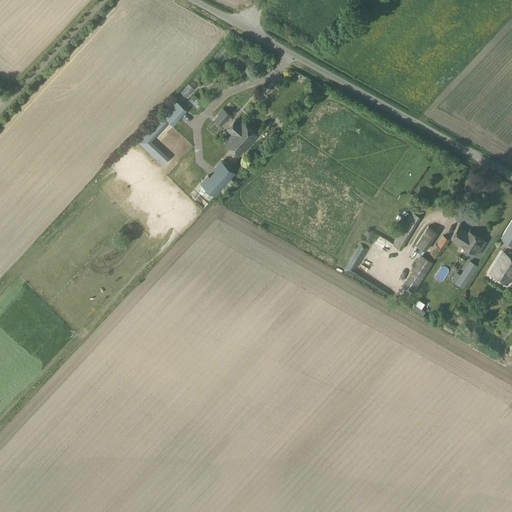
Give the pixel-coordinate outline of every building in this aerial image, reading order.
[(162,115),(171,124),(180,115),(171,106),(162,115)] [(222,126),(231,115),(222,108),(217,114),(218,115),(214,119),(222,126)] [(163,164),(168,160),(148,141),(166,121),(161,117),(139,142),(163,164)] [(243,123),(241,125),(235,120),(227,129),(233,134),(225,143),(239,155),(257,135),(243,123)] [(222,161),(215,170),(215,171),(209,177),(208,177),(202,184),(214,195),(235,172),(222,161)] [(391,251),(398,255),(401,250),(421,217),(412,212),(392,245),(394,246),(391,251)] [(511,218),(500,238),(511,246),(511,218)] [(424,251),(437,232),(428,226),(415,245),(424,251)] [(459,243),(459,244),(477,255),(486,241),(468,230),(467,231),(458,226),(451,238),(459,243)] [(449,240),(443,235),(437,245),(435,244),(430,253),(437,258),(449,240)] [(511,276),(511,258),(503,252),(490,273),(507,284),(511,276)] [(411,270),(402,285),(414,293),(433,262),(420,254),(410,269),(411,270)] [(445,315),(463,288),(470,278),(478,266),(470,260),(461,272),(462,272),(455,283),(457,284),(440,311),(445,315)] [(405,308),(408,303),(400,298),(397,303),(405,308)] [(411,308),(422,316),(425,312),(414,304),(411,308)]
